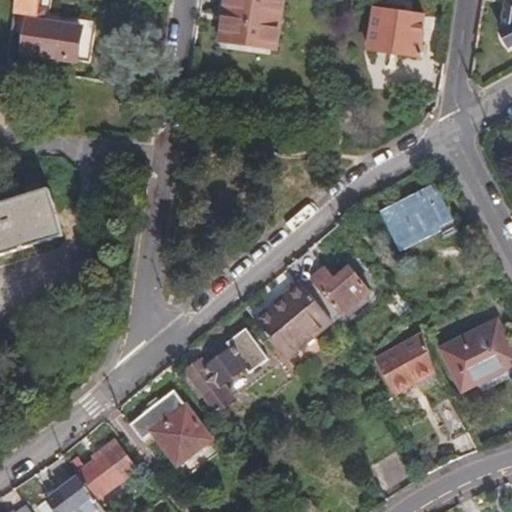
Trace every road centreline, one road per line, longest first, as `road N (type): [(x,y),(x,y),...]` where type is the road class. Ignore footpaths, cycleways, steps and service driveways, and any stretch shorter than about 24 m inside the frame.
road 1 (residential): [(147,359),(368,173),(451,130)]
road 2 (residential): [(158,152),(142,306),(147,359)]
road 3 (residential): [(0,474),(147,359)]
road 4 (unclassified): [(158,152),(0,144)]
road 5 (residential): [(179,0),(158,152)]
road 6 (residential): [(451,130),(511,244)]
road 7 (residential): [(467,0),(454,87),(465,123)]
